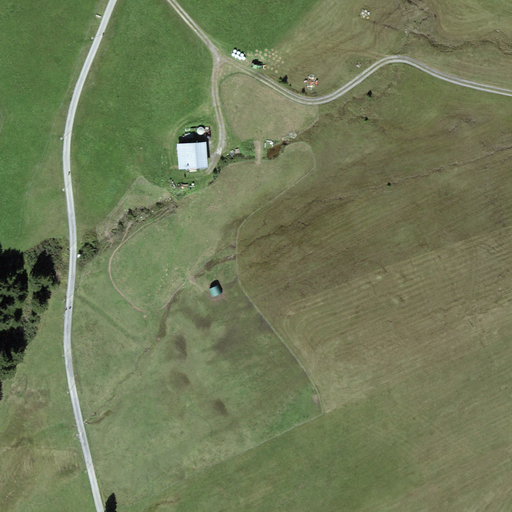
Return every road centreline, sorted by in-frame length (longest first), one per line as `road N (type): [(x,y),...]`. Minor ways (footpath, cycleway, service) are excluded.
road 1 (track): [(100,511),(69,371),(66,163),(70,119),(113,0)]
road 2 (track): [(168,0),(216,52),(304,101),(329,97),(387,59),(511,93)]
